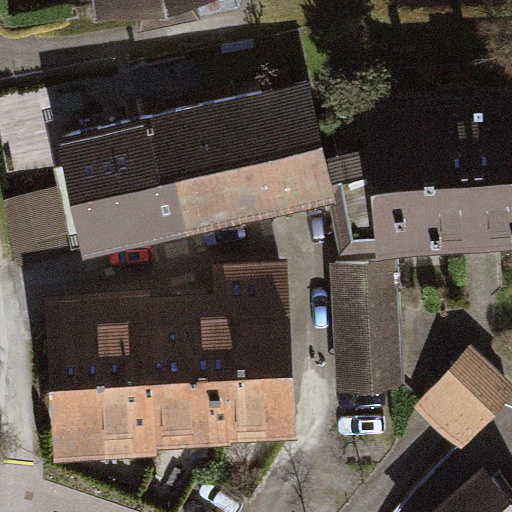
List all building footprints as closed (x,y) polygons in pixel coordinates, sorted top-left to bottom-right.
[(273,86),(62,133),(86,243),(331,188),(303,62),(269,70),(273,86)] [(511,94),(374,105),(378,148),(331,158),(346,240),(397,239),(442,235),(441,228),(511,223),(511,94)] [(73,245),(62,190),(8,201),(20,256),(73,245)] [(220,294),(56,303),(63,433),(288,421),(281,294),(284,293),(282,256),(218,260),(220,294)] [(399,259),(337,262),(342,383),(405,380),(399,259)] [(476,358),(435,402),(468,433),(509,389),(476,358)] [(454,511),(511,511),(511,497),(495,478),(454,511)]
